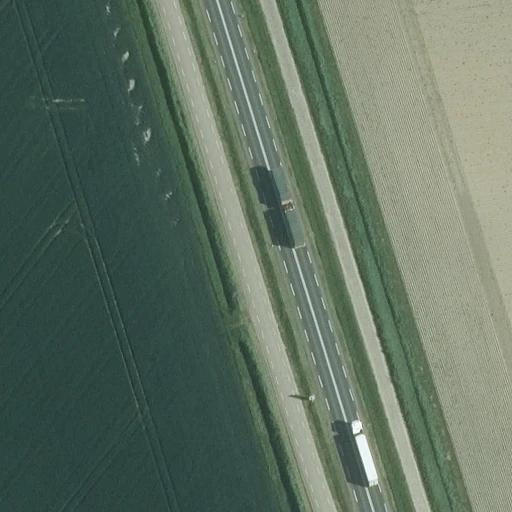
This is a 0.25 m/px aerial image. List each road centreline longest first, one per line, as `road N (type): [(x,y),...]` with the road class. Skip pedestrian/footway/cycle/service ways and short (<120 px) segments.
road 1 (unclassified): [(326,511),(166,0)]
road 2 (primary): [(215,0),(372,511)]
road 3 (unclassified): [(422,511),(266,0)]
